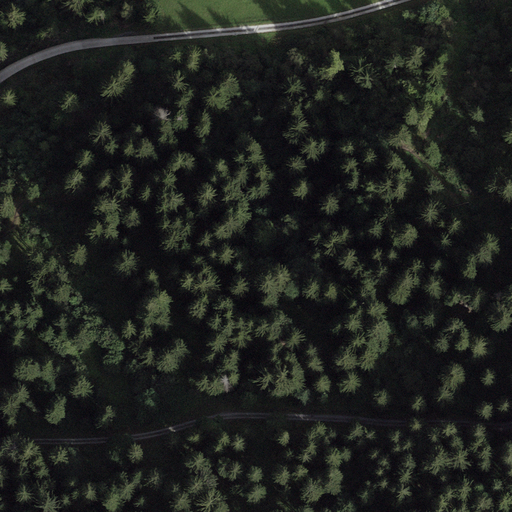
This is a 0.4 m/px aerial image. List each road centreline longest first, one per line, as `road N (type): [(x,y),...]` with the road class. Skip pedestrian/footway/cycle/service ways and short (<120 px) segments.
road 1 (track): [(0,447),(88,441),(211,417),(412,421),(511,395)]
road 2 (track): [(0,79),(22,58),(323,19),(388,0)]
